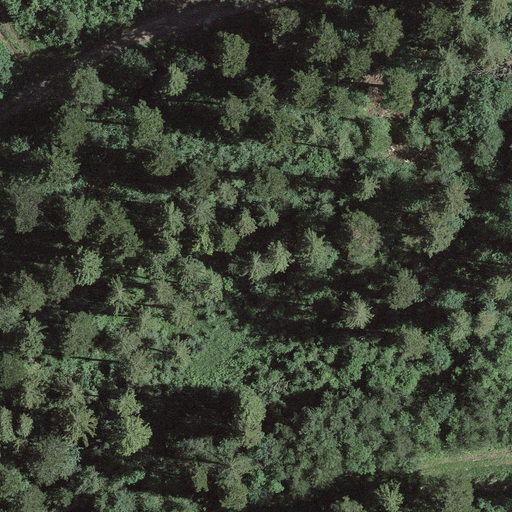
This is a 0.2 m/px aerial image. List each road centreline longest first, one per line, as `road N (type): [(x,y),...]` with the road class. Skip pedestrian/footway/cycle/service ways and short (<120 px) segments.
road 1 (track): [(0,111),(121,42),(240,0)]
road 2 (track): [(272,511),(393,473),(511,450)]
